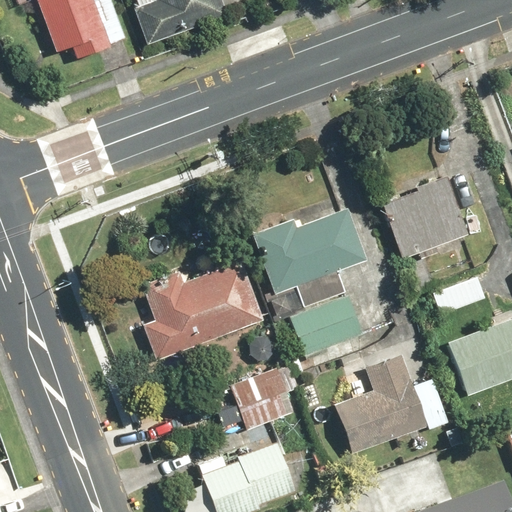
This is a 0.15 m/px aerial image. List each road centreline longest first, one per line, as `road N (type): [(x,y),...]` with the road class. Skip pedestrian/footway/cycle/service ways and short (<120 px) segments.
road 1 (tertiary): [(0,182),(493,0)]
road 2 (tertiary): [(96,511),(0,220)]
